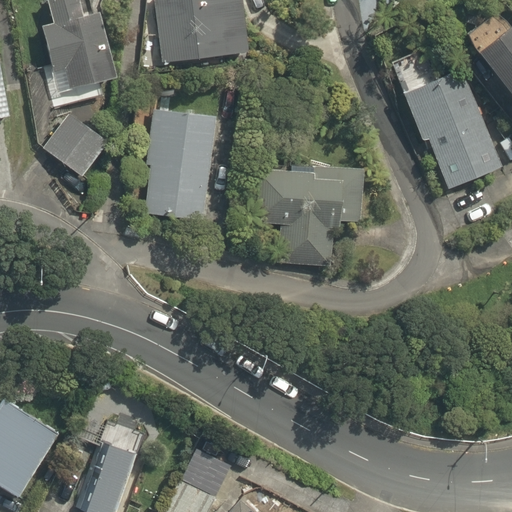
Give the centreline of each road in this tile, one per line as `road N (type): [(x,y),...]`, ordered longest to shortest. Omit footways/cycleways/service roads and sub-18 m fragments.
road 1 (residential): [(85,250),(367,301),(414,275),(428,253),(430,222),(362,57),(349,0)]
road 2 (tertiary): [(114,326),(393,471),(454,483),(511,476)]
